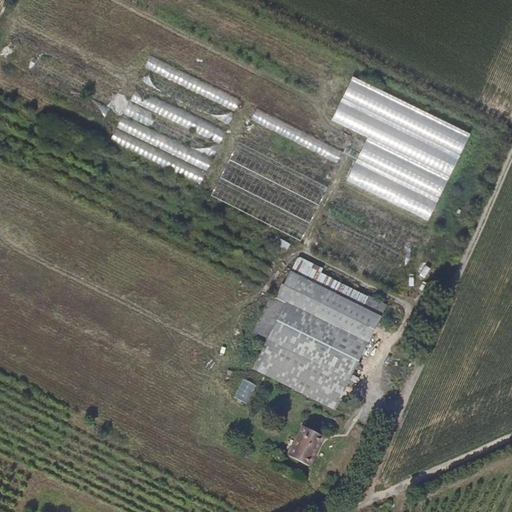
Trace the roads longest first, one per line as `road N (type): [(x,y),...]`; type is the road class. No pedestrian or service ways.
road 1 (track): [(511,151),(359,505)]
road 2 (track): [(344,511),(511,441)]
